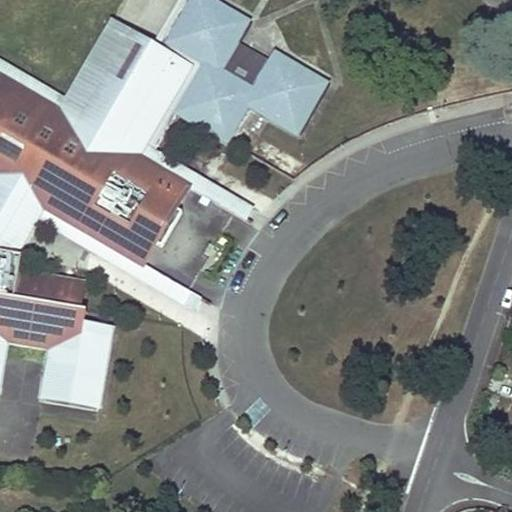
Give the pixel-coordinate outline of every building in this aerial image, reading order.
[(192,0),(168,43),(163,52),(151,46),(150,45),(98,134),(0,76),(0,183),(26,198),(0,242),(0,383),(7,343),(50,350),(43,393),(100,403),(112,330),(84,326),(86,312),(79,311),(83,285),(76,284),(18,274),(21,257),(8,254),(15,242),(21,232),(24,233),(34,217),(36,213),(33,212),(37,205),(88,235),(143,267),(153,251),(146,247),(150,241),(161,248),(182,213),(170,206),(174,200),(180,204),(190,188),(138,157),(144,148),(154,153),(178,113),(226,142),(237,123),(248,105),(297,134),(326,85),(277,55),(271,65),(255,92),(219,71),(236,43),(248,23),(211,1),(211,0),(192,0)] [(192,0),(178,0),(151,46),(163,52),(168,43),(192,0)] [(0,76),(98,134),(150,45),(112,22),(66,100),(18,72),(0,61),(0,76)] [(271,65),(236,43),(219,71),(255,92),(271,65)] [(154,153),(144,148),(138,157),(190,188),(234,214),(247,221),(253,211),(154,153)] [(0,242),(26,198),(0,183),(0,242)] [(88,235),(37,205),(33,212),(36,213),(34,217),(195,312),(201,301),(187,293),(143,267),(88,235)] [(100,403),(43,393),(42,399),(98,409),(100,403)]
